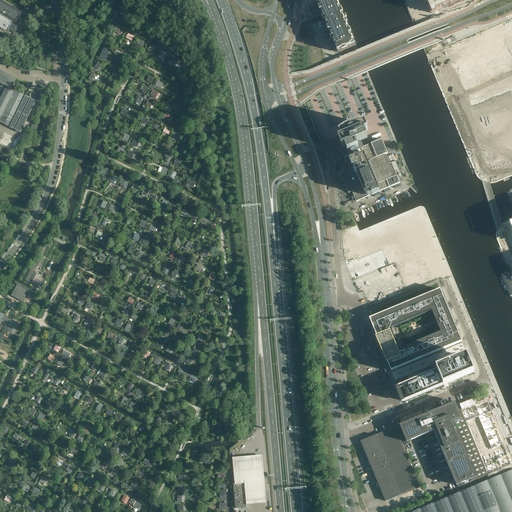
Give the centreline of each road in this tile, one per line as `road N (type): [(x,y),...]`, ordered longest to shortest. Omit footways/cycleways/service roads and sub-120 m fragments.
road 1 (unclassified): [(0,265),(37,212),(54,166),(58,0)]
road 2 (tertiary): [(277,97),(511,5)]
road 3 (motorway): [(295,511),(273,262)]
road 4 (tertiary): [(496,0),(275,91)]
road 5 (motorway): [(260,292),(280,511)]
road 6 (residential): [(447,277),(486,375),(400,413)]
road 7 (motorway): [(240,102),(260,292)]
road 8 (residential): [(412,0),(456,111),(511,88)]
road 9 (motorway): [(273,262),(251,96)]
road 10 (residential): [(328,145),(341,299)]
road 11 (motorway): [(260,292),(259,427)]
road 12 (residential): [(341,299),(354,302),(400,413)]
road 13 (tertiary): [(337,436),(326,304)]
